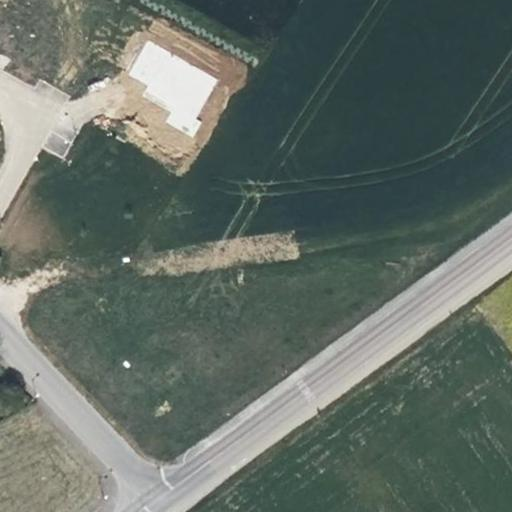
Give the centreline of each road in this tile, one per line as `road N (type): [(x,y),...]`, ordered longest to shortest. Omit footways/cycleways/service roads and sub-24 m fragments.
road 1 (tertiary): [(511,237),(164,503)]
road 2 (residential): [(164,503),(0,330)]
road 3 (residential): [(0,79),(24,112),(17,160),(0,192)]
